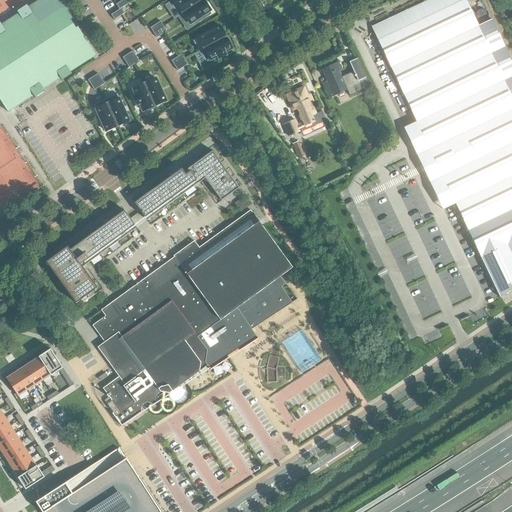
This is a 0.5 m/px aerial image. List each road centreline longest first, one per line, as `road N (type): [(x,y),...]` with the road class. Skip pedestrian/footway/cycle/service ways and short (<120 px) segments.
road 1 (tertiary): [(511,323),(226,511)]
road 2 (tertiary): [(245,511),(511,336)]
road 3 (residential): [(0,254),(197,109)]
road 4 (residential): [(197,109),(339,0)]
